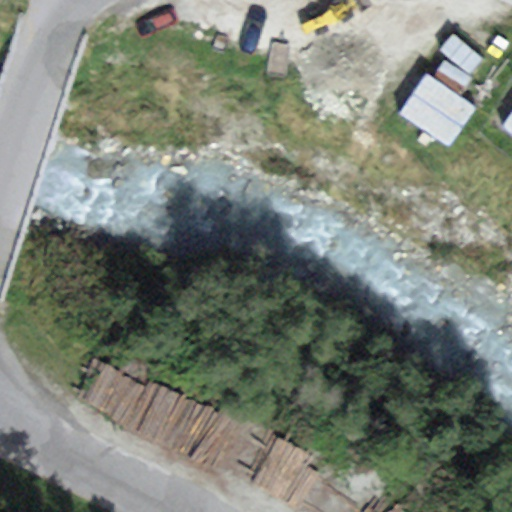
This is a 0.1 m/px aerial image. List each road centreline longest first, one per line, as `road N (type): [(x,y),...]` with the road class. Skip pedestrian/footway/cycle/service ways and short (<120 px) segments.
road 1 (unclassified): [(76,0),(0,215)]
road 2 (unclassified): [(0,399),(50,448),(176,511)]
